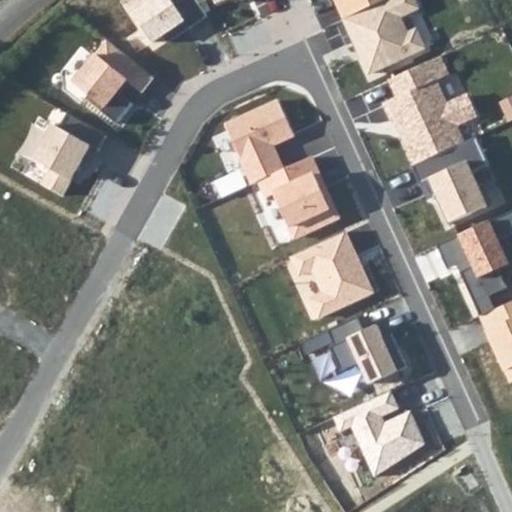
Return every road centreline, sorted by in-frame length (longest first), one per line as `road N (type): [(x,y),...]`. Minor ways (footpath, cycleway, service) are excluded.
road 1 (residential): [(60,355),(196,112),(223,83),(297,61),(329,92),(511,511)]
road 2 (residential): [(0,459),(60,355)]
